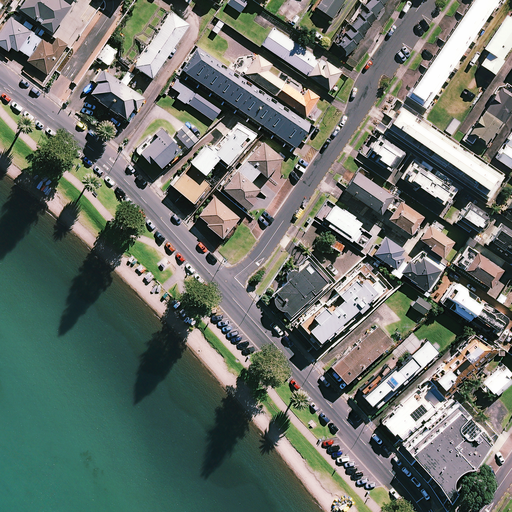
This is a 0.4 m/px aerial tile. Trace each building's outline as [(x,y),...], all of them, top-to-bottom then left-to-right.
[(63,0),(23,0),(19,7),(53,31),(70,5),(63,0)] [(247,2),(244,0),(229,0),(227,3),(240,12),(247,2)] [(343,0),(322,0),(317,8),(332,18),(343,0)] [(363,0),(333,40),(347,54),(387,0),(363,0)] [(487,12),(494,17),(497,12),(490,8),(493,4),(498,8),(502,2),(498,0),(468,0),(405,94),(423,106),(442,78),(448,82),(472,47),(467,43),(469,39),(475,43),(481,34),(476,30),(478,26),(484,30),(490,20),(485,16),(487,12)] [(173,11),(135,68),(155,80),(193,24),(173,11)] [(511,42),(511,18),(507,15),(484,48),(489,52),(480,64),(494,73),(503,61),(501,59),(511,42)] [(52,44),(11,16),(0,32),(0,44),(9,50),(11,46),(18,51),(19,49),(30,56),(27,61),(47,74),(67,44),(57,37),(52,44)] [(264,45),(330,91),(342,71),(277,27),(264,45)] [(117,52),(106,44),(98,56),(109,64),(117,52)] [(308,123),(200,48),(185,71),(294,146),(308,123)] [(271,65),(257,55),(244,74),(305,116),(318,97),(307,89),(303,95),(267,71),(271,65)] [(98,85),(90,95),(126,120),(134,109),(137,111),(147,97),(104,68),(94,82),(98,85)] [(214,120),(221,110),(178,78),(166,93),(214,120)] [(511,108),(511,96),(498,86),(488,99),(490,100),(462,137),(470,143),(475,137),(485,144),(511,108)] [(415,112),(396,98),(386,114),(392,118),(386,126),(475,188),(473,190),(485,198),(483,201),(489,205),(508,178),(414,113),(415,112)] [(255,137),(228,118),(188,167),(213,187),(255,137)] [(198,139),(185,125),(175,134),(188,148),(198,139)] [(156,171),(182,150),(164,128),(138,149),(156,171)] [(404,147),(378,132),(373,143),(368,141),(361,153),(392,170),(404,147)] [(511,166),(511,147),(505,143),(496,157),(511,167),(511,166)] [(433,174),(411,160),(401,176),(414,185),(416,183),(433,194),(431,197),(448,208),(459,191),(449,184),(451,180),(436,170),(433,174)] [(268,183),(243,163),(220,191),(243,213),(268,183)] [(391,194),(356,170),(344,188),(379,212),(391,194)] [(208,190),(185,173),(170,186),(193,204),(208,190)] [(511,215),(511,196),(503,209),(511,215)] [(238,219),(214,197),(197,215),(221,237),(238,219)] [(355,217),(327,199),(314,219),(319,223),(323,216),(329,220),(327,224),(350,240),(351,238),(363,246),(377,225),(358,213),(355,217)] [(421,215),(399,200),(387,217),(409,233),(421,215)] [(483,218),(465,206),(454,222),(472,234),(483,218)] [(511,228),(500,221),(486,243),(511,259),(511,228)] [(452,240),(428,224),(418,237),(430,245),(429,247),(441,256),(452,240)] [(401,247),(384,235),(372,252),(393,266),(401,254),(397,252),(401,247)] [(501,268),(475,250),(463,268),(489,286),(501,268)] [(316,262),(309,255),(295,267),(293,265),(283,273),(287,278),(268,295),(287,316),(324,283),(326,285),(333,279),(317,261),(316,262)] [(439,268),(421,255),(413,266),(406,261),(399,272),(424,289),(439,268)] [(373,275),(362,262),(334,288),(341,295),(326,308),(320,301),(298,321),(305,329),(302,332),(316,347),(368,300),(371,304),(390,287),(377,272),(373,275)] [(468,290),(455,281),(441,301),(494,337),(507,316),(468,290)] [(430,303),(418,296),(411,306),(424,314),(430,303)] [(438,310),(424,321),(436,334),(450,322),(438,310)] [(391,340),(376,324),(330,365),(345,381),(391,340)] [(511,335),(502,351),(511,357),(511,335)] [(451,362),(450,362),(430,380),(428,378),(419,386),(381,420),(392,431),(394,429),(402,438),(455,389),(453,386),(465,375),(462,372),(468,367),(472,373),(492,355),(478,338),(462,353),(451,362)] [(373,402),(377,407),(408,379),(438,352),(428,339),(396,368),(394,366),(380,377),(377,372),(360,389),(364,394),(361,394),(371,404),(373,402)] [(502,362),(473,386),(482,397),(491,389),(494,393),(511,380),(507,375),(510,372),(502,362)] [(438,482),(449,499),(455,490),(454,487),(453,484),(452,482),(453,479),(454,476),(456,472),(459,470),(462,468),(466,466),(469,466),(472,465),(488,442),(491,438),(480,426),(477,429),(465,416),(468,413),(457,400),(454,397),(442,408),(424,424),(402,444),(405,447),(409,452),(438,482)]
